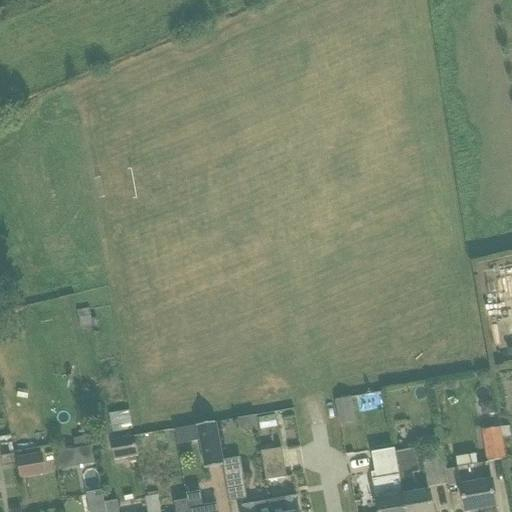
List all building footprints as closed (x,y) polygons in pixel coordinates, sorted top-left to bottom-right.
[(89,310),(78,311),(79,329),(97,327),(96,319),(90,320),(89,310)] [(348,396),(335,399),(340,423),(353,420),(348,396)] [(492,402),(480,404),(482,416),(495,414),(492,402)] [(130,419),(110,423),(113,435),(132,430),(130,419)] [(197,426),(174,430),(177,445),(200,441),(205,470),(223,466),(222,461),(215,423),(197,426)] [(481,431),(486,463),(506,459),(500,428),(481,431)] [(110,442),(114,461),(137,457),(134,438),(110,442)] [(61,468),(92,464),(89,445),(58,449),(61,468)] [(260,448),(266,481),(286,478),(281,450),(272,451),(271,446),(260,448)] [(421,452),(420,452),(427,488),(447,484),(440,448),(421,452)] [(371,474),(378,511),(405,511),(401,492),(399,476),(395,457),(395,454),(394,450),(371,454),(375,473),(371,474)] [(401,492),(405,511),(432,511),(429,492),(416,494),(412,474),(419,473),(415,450),(395,454),(395,457),(399,476),(401,492)] [(42,453),(17,457),(20,479),(23,479),(33,477),(32,472),(45,470),(42,453)] [(240,458),(222,461),(223,466),(229,502),(247,499),(240,458)] [(460,487),(464,511),(467,511),(496,507),(492,482),(490,482),(487,463),(457,468),(460,487)] [(106,511),(105,504),(102,491),(86,494),(89,511),(106,511)] [(187,502),(189,511),(218,511),(217,504),(203,507),(200,492),(186,494),(187,502)] [(159,511),(157,496),(144,498),(146,511),(159,511)] [(270,511),(299,511),(297,496),(283,499),(269,501),(270,511)] [(105,504),(106,511),(118,511),(117,501),(105,504)] [(242,506),(243,511),(270,511),(269,501),(242,506)] [(189,511),(187,502),(175,504),(176,511),(189,511)]
